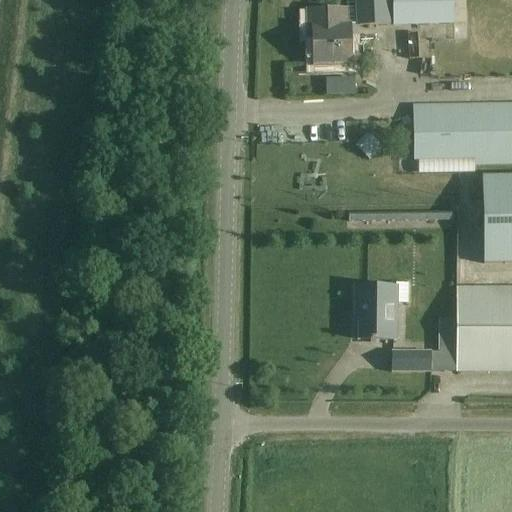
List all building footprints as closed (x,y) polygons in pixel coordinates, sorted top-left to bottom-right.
[(357,0),(358,28),(391,27),(389,0),(357,0)] [(455,26),(454,0),(392,0),(394,27),(455,26)] [(511,0),(497,0),(497,7),(488,7),(489,21),(498,21),(499,74),(511,73),(511,0)] [(315,68),(353,67),(351,26),(347,26),(347,10),(308,11),(309,32),(314,32),(315,68)] [(439,33),(409,32),(409,50),(438,51),(439,33)] [(367,83),(343,83),(343,101),(367,100),(367,83)] [(511,106),(414,108),(414,122),(415,162),(476,161),(476,169),(511,168),(511,106)] [(370,148),(383,163),(397,151),(383,136),(370,148)] [(485,265),(511,264),(511,178),(484,179),(485,265)] [(349,216),(349,225),(450,223),(450,214),(349,216)] [(457,299),(457,331),(457,373),(511,373),(511,288),(457,289),(457,299)] [(357,289),(357,308),(361,308),(360,341),(371,341),(371,344),(377,344),(377,341),(394,341),(397,341),(397,309),(397,289),(357,289)] [(432,354),(394,353),(393,353),(392,373),(432,374),(432,354)]
